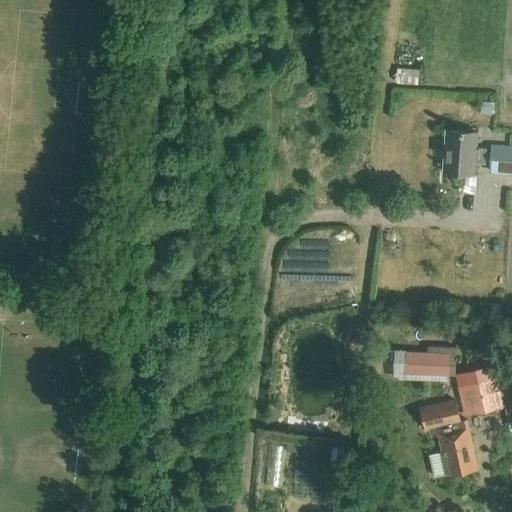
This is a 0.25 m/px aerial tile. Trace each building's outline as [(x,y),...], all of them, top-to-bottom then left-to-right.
[(486,150),(476,149),(477,133),(446,131),(443,172),(474,175),(475,165),(485,165),(486,150)] [(511,146),(508,146),(491,145),(489,175),(511,176),(511,146)] [(406,352),(405,380),(448,381),(448,353),(406,352)] [(504,407),(498,381),(472,388),(468,370),(455,373),(465,415),(504,407)] [(454,401),(421,409),(426,430),(428,430),(437,428),(438,433),(437,434),(438,435),(442,453),(430,456),(434,476),(450,473),(450,475),(477,469),(468,427),(466,420),(459,422),(454,401)]
